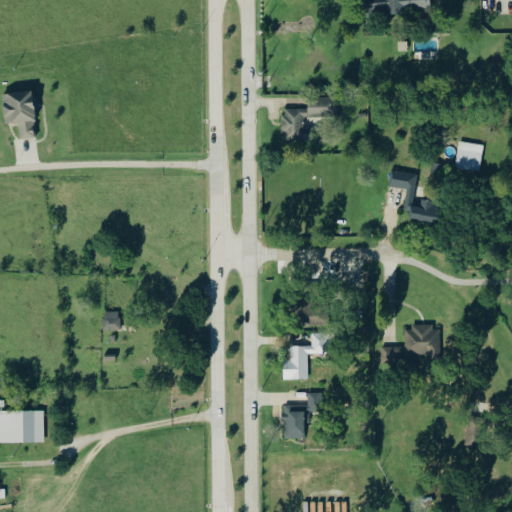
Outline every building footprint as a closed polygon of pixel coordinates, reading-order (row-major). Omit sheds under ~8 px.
[(430,0),(364,0),(366,15),(432,11),(430,0)] [(37,137),(34,108),(37,108),(36,90),(2,93),(5,124),(19,122),(20,139),(37,137)] [(309,108),(283,109),(283,134),(287,134),(287,142),(313,141),(312,128),(305,128),(305,118),(329,117),(329,97),(309,98),(309,108)] [(456,168),(481,172),(485,145),(461,141),(456,168)] [(418,173),(392,169),(389,186),(408,189),(404,210),(411,211),(410,219),(439,223),(442,204),(414,200),(418,173)] [(104,330),(121,330),(121,311),(104,312),(104,330)] [(406,347),(383,347),(383,364),(420,364),(420,356),(441,356),(441,326),(406,326),(406,347)] [(309,380),(309,354),(329,354),(329,333),(313,333),(312,346),(291,346),(291,360),(284,359),(284,379),(309,380)] [(284,438),(305,438),(305,423),(310,423),(310,415),(319,415),(319,392),(309,392),(309,405),(284,405),(284,438)] [(0,410),(0,442),(45,442),(45,410),(0,410)] [(481,446),(483,418),(469,417),(467,446),(481,446)]
